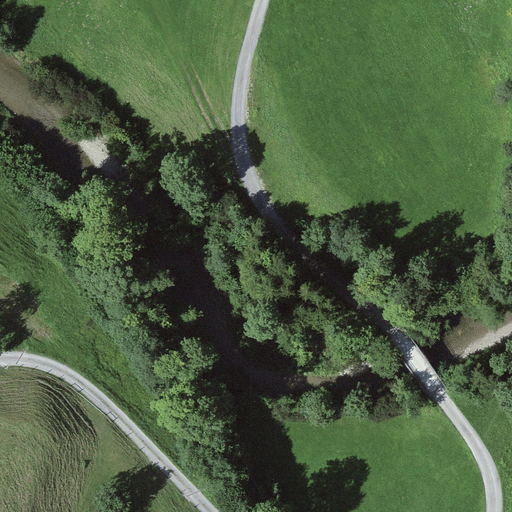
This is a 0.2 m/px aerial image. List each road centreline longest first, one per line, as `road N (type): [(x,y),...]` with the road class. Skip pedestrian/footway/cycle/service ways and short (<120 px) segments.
road 1 (track): [(262,0),(237,125),(253,186),(289,235),(397,333),(483,457),(494,511)]
road 2 (track): [(0,360),(34,361),(75,379),(211,511)]
